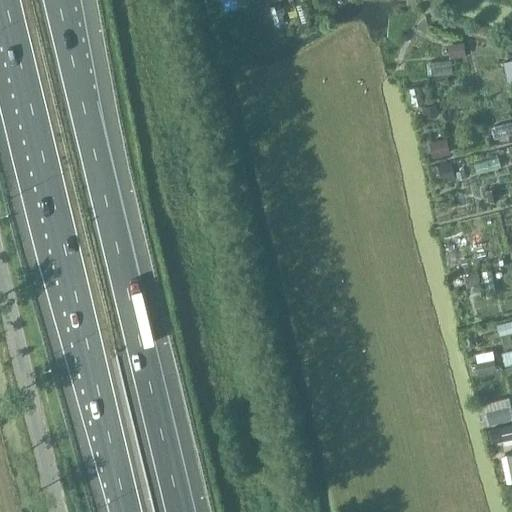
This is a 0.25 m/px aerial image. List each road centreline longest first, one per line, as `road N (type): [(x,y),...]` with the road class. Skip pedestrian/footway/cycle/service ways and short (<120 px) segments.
road 1 (motorway): [(181,511),(58,0)]
road 2 (motorway): [(4,0),(127,511)]
road 3 (unclassified): [(57,511),(0,274)]
